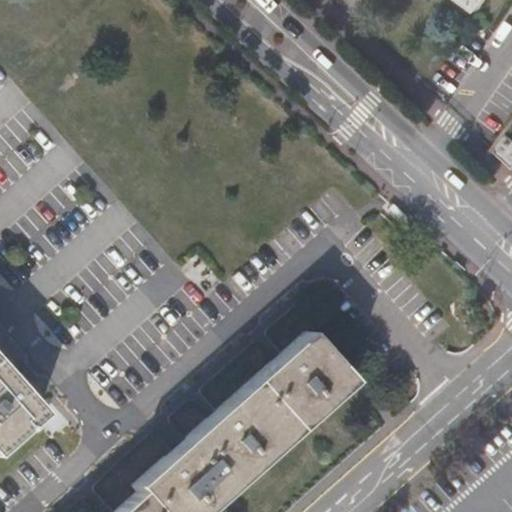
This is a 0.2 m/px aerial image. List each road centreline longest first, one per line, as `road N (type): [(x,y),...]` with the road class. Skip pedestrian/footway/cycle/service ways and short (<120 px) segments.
road 1 (tertiary): [(205,0),(406,181)]
road 2 (residential): [(331,511),(511,349)]
road 3 (tertiary): [(426,155),(264,0)]
